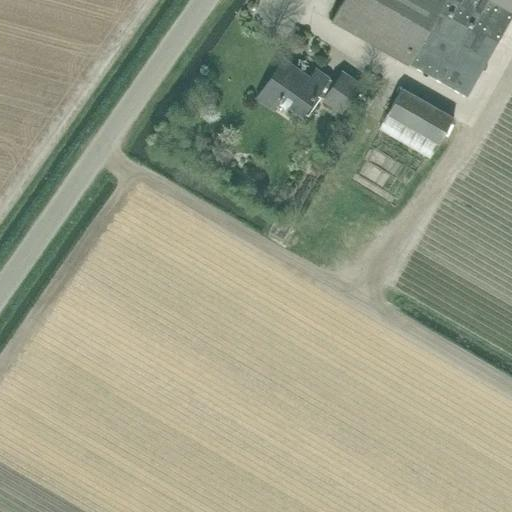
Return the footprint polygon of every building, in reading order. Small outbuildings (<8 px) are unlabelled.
[(466,96),(511,14),(511,0),(342,0),(331,22),(408,65),(408,64),(466,96)] [(302,118),(330,78),(315,67),(309,76),(283,57),(254,99),(272,112),(279,102),(302,118)] [(341,114),(362,84),(341,69),(320,99),(341,114)] [(429,158),(439,145),(453,117),(401,87),(386,114),(378,129),(429,158)] [(318,158),(311,163),(317,171),(324,166),(318,158)]
